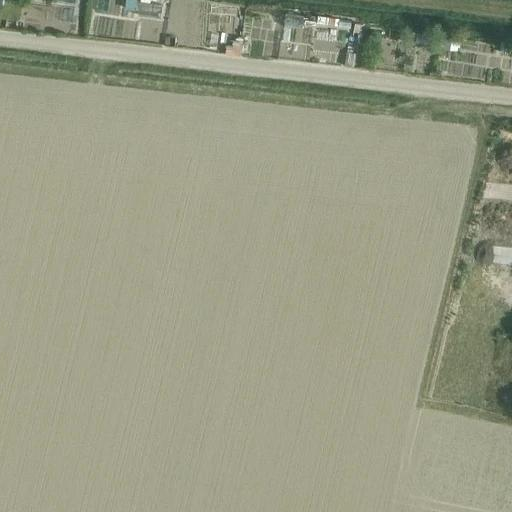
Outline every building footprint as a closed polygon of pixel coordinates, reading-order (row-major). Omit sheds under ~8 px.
[(125,0),(124,8),(134,9),(134,0),(125,0)] [(281,11),(271,9),(269,21),(279,23),(281,11)] [(304,16),(285,14),(284,26),(303,29),(304,16)] [(316,24),(330,26),(330,25),(337,26),(338,20),(331,20),(331,19),(317,17),(316,24)] [(446,38),(444,48),(457,50),(459,40),(446,38)] [(511,43),(501,42),(500,53),(511,55),(511,52),(511,43)] [(346,54),(345,66),(355,67),(357,55),(346,54)]
